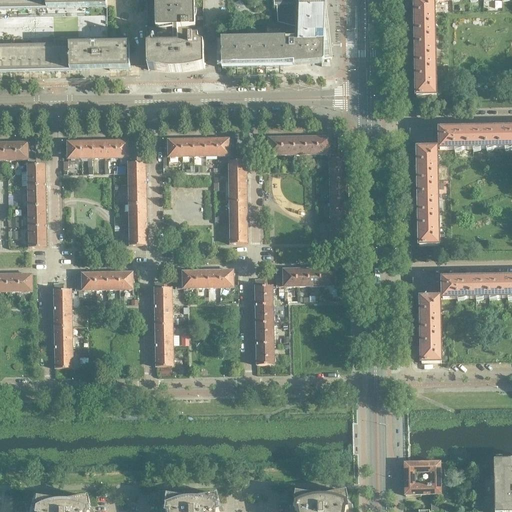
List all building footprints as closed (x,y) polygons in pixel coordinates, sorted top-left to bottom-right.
[(0,0),(0,10),(9,11),(8,0),(0,0)] [(19,11),(18,0),(8,0),(9,11),(19,11)] [(28,10),(28,0),(18,0),(19,11),(28,10)] [(38,10),(37,0),(28,0),(28,10),(38,10)] [(47,0),(37,0),(38,10),(48,10),(47,0)] [(57,10),(57,0),(47,0),(48,10),(57,10)] [(67,10),(66,0),(57,0),(57,10),(67,10)] [(87,9),(86,0),(66,0),(67,10),(87,9)] [(97,9),(96,0),(86,0),(87,9),(97,9)] [(107,9),(106,0),(96,0),(97,9),(107,9)] [(204,69),(204,27),(195,27),(194,0),(155,0),(156,28),(147,28),(148,71),(149,71),(154,72),(157,73),(160,73),(164,74),(167,74),(170,74),(174,74),(177,74),(180,74),(184,74),(187,73),(190,73),(194,72),(197,71),(200,71),(203,70),(204,69)] [(325,6),(324,0),(274,0),(274,2),(275,20),(277,20),(278,24),(299,29),(326,29),(325,23),(325,6)] [(435,34),(434,2),(434,1),(414,2),(415,2),(415,6),(415,20),(414,20),(414,21),(416,21),(416,25),(415,25),(415,33),(414,33),(414,34),(435,34)] [(0,49),(2,49),(12,49),(22,49),(32,49),(41,48),(51,48),(61,48),(71,48),(80,48),(81,72),(89,72),(89,49),(92,49),(92,46),(101,46),(101,62),(95,62),(95,71),(109,71),(109,47),(108,47),(108,46),(107,9),(97,9),(87,9),(67,10),(57,10),(48,10),(38,10),(28,10),(19,11),(9,11),(0,10),(0,49)] [(330,59),(326,29),(299,29),(298,46),(297,56),(298,66),(322,64),(324,63),(324,62),(324,61),(332,59),(330,59)] [(435,65),(435,49),(435,34),(414,34),(416,34),(416,38),(415,38),(415,52),(415,53),(417,52),(417,56),(415,57),(416,65),(415,65),(415,66),(435,65)] [(297,56),(298,46),(295,46),(295,45),(280,45),(280,43),(280,38),(219,39),(219,45),(222,44),(222,69),(280,68),(298,66),(297,56)] [(130,71),(130,47),(130,45),(119,46),(119,47),(120,71),(129,71),(130,71)] [(101,62),(101,46),(92,46),(92,49),(89,49),(89,72),(95,71),(95,62),(101,62)] [(120,71),(119,47),(119,46),(108,46),(108,47),(109,47),(109,71),(120,71)] [(42,73),(41,48),(32,49),(32,73),(42,73)] [(52,72),(51,48),(41,48),(42,73),(52,72)] [(61,72),(61,48),(51,48),(52,72),(61,72)] [(71,72),(71,48),(61,48),(61,72),(71,72)] [(81,72),(80,48),(71,48),(71,72),(81,72)] [(13,73),(12,49),(2,49),(3,73),(13,73)] [(22,73),(22,49),(12,49),(13,73),(22,73)] [(32,73),(32,49),(22,49),(22,73),(32,73)] [(436,98),(435,81),(435,65),(415,66),(416,66),(416,70),(416,83),(415,83),(415,84),(417,84),(417,88),(416,88),(416,98),(436,98)] [(440,151),(439,131),(439,129),(409,130),(410,151),(417,151),(437,150),(437,151),(440,151)] [(511,129),(486,130),(486,151),(487,151),(487,149),(491,149),(491,150),(504,150),(505,150),(505,149),(509,149),(511,149),(511,129)] [(486,151),(486,130),(454,131),(454,151),(455,151),(455,150),(459,150),(472,150),(472,151),(473,151),(473,149),(477,149),(477,150),(486,150),(486,151)] [(454,151),(454,131),(439,131),(440,151),(454,150),(454,151)] [(329,144),(329,141),(329,138),(318,139),(318,156),(329,155),(330,155),(330,152),(330,149),(329,147),(329,144)] [(282,156),(282,139),(269,140),(269,157),(282,156)] [(294,156),(294,139),(282,139),(282,156),(294,156)] [(306,156),(306,139),(294,139),(294,156),(306,156)] [(318,156),(318,139),(306,139),(306,156),(318,156)] [(229,146),(229,143),(229,140),(217,141),(217,158),(229,157),(229,154),(229,151),(229,149),(229,146)] [(182,158),(181,141),(168,142),(168,158),(182,158)] [(194,158),(193,141),(181,141),(182,158),(194,158)] [(205,158),(205,141),(193,141),(194,158),(205,158)] [(217,158),(217,141),(205,141),(205,158),(217,158)] [(129,148),(129,145),(128,142),(116,143),(117,159),(128,159),(129,159),(129,156),(129,153),(129,151),(129,148)] [(82,160),(81,143),(68,143),(68,160),(82,160)] [(93,160),(93,143),(81,143),(82,160),(93,160)] [(105,160),(105,143),(93,143),(93,160),(105,160)] [(117,159),(116,143),(105,143),(105,160),(117,159)] [(16,162),(16,144),(4,145),(4,162),(16,162)] [(28,150),(28,147),(28,144),(16,144),(16,162),(28,161),(28,158),(28,155),(28,152),(28,150)] [(438,183),(437,151),(437,150),(417,151),(418,151),(418,156),(417,156),(418,169),(417,169),(417,170),(419,170),(419,174),(418,174),(418,183),(417,183),(438,183)] [(349,183),(349,178),(347,179),(346,160),(337,160),(330,161),(330,202),(347,202),(347,183),(349,183)] [(248,185),(248,181),(246,181),(246,162),(236,162),(229,163),(230,204),(247,204),(246,185),(248,185)] [(148,187),(148,182),(146,182),(145,164),(136,164),(128,164),(129,206),(146,205),(146,187),(148,187)] [(47,189),(47,184),(45,184),(45,166),(35,166),(28,166),(29,208),(46,208),(45,189),(47,189)] [(438,214),(438,198),(438,183),(417,183),(419,183),(419,187),(418,187),(418,201),(417,201),(418,202),(420,202),(420,206),(418,206),(419,214),(418,214),(418,215),(438,214)] [(350,225),(350,220),(348,220),(347,202),(330,202),(331,243),(348,243),(348,225),(350,225)] [(249,227),(249,222),(247,222),(247,204),(230,204),(231,245),(248,245),(247,227),(249,227)] [(149,228),(149,224),(147,224),(146,205),(129,206),(130,247),(147,247),(147,228),(149,228)] [(48,230),(48,226),(46,226),(46,208),(29,208),(30,249),(47,249),(46,230),(48,230)] [(439,247),(439,230),(438,214),(418,215),(419,215),(419,219),(419,233),(418,233),(418,234),(420,234),(420,238),(419,238),(419,247),(439,247)] [(321,287),(320,270),(308,271),(309,288),(321,287)] [(334,287),(334,270),(320,270),(321,287),(334,287)] [(297,288),(297,271),(283,271),(283,275),(283,278),(284,281),(284,284),(284,288),(297,288)] [(309,288),(308,271),(297,271),(297,288),(309,288)] [(220,289),(220,272),(208,273),(208,290),(220,289)] [(233,289),(233,272),(220,272),(220,289),(233,289)] [(196,290),(196,273),(183,273),(183,277),(183,280),(183,283),(183,286),(183,290),(196,290)] [(208,290),(208,273),(196,273),(196,290),(208,290)] [(108,291),(107,274),(96,275),(96,292),(108,291)] [(120,291),(119,274),(107,274),(108,291),(120,291)] [(133,291),(133,274),(119,274),(120,291),(133,291)] [(96,292),(96,275),(82,275),(82,278),(82,282),(82,285),(83,288),(83,292),(96,292)] [(19,293),(19,276),(7,276),(7,293),(19,293)] [(32,293),(32,276),(19,276),(19,293),(32,293)] [(443,300),(442,280),(442,279),(412,279),(413,300),(420,300),(440,299),(440,300),(443,300)] [(511,279),(489,280),(489,300),(490,300),(490,298),(494,298),(494,299),(507,299),(507,300),(508,300),(508,298),(511,298),(511,279)] [(457,301),(457,280),(442,280),(443,300),(457,300),(457,301)] [(489,300),(489,280),(457,280),(457,301),(458,301),(458,299),(462,299),(462,300),(475,299),(475,300),(476,300),(476,299),(480,299),(489,299),(489,300)] [(273,325),(273,306),(272,288),(264,288),(261,288),(259,288),(255,288),(256,304),(254,304),(254,309),(256,309),(256,325),(273,325)] [(173,327),(172,308),(172,290),(164,290),(161,290),(158,290),(155,290),(155,306),(153,306),(153,311),(155,311),(156,327),(173,327)] [(72,330),(72,310),(71,292),(64,292),(61,292),(58,292),(54,292),(55,308),(53,308),(53,313),(55,313),(55,330),(72,330)] [(441,332),(440,300),(440,299),(420,300),(421,300),(421,305),(421,318),(420,318),(420,319),(422,319),(422,323),(421,323),(421,332),(420,332),(441,332)] [(274,366),(274,345),(273,325),(256,325),(257,343),(255,343),(255,348),(257,348),(257,367),(274,366)] [(173,368),(173,347),(173,327),(156,327),(156,345),(154,345),(154,350),(156,350),(156,369),(173,368)] [(73,370),(73,349),(72,330),(55,330),(56,347),(54,347),(54,352),(56,352),(56,370),(73,370)] [(441,364),(441,348),(441,332),(420,332),(420,333),(422,333),(422,337),(421,337),(421,350),(421,351),(423,351),(423,355),(421,355),(422,365),(441,364)] [(511,511),(511,461),(494,462),(494,511),(511,511)] [(441,496),(441,463),(404,464),(404,497),(441,496)] [(345,511),(346,511),(348,510),(353,509),(348,502),(349,502),(347,493),(321,498),(296,494),(294,503),(295,503),(290,511),(295,511),(297,511),(345,511)] [(224,511),(219,505),(220,505),(218,495),(192,500),(167,496),(165,506),(166,506),(161,511),(224,511)] [(93,511),(90,507),(91,507),(89,498),(63,503),(38,499),(36,508),(37,509),(34,511),(93,511)]
